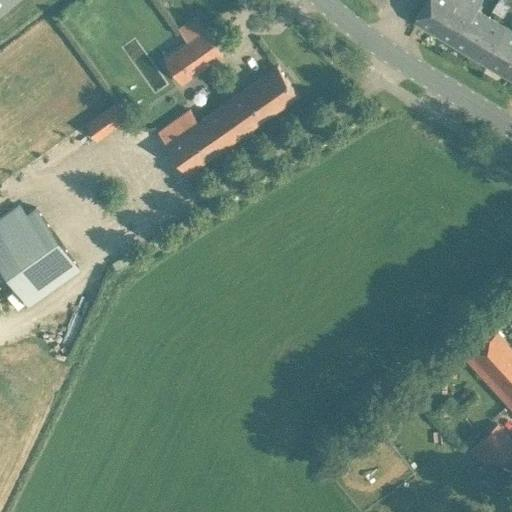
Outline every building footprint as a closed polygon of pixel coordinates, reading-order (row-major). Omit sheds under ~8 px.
[(0,0),(0,15),(17,0),(0,0)] [(425,0),(414,20),(467,52),(489,16),(462,0),(425,0)] [(511,29),(489,16),(467,52),(511,78),(511,29)] [(194,55),(213,41),(214,43),(215,42),(205,27),(184,42),(193,55),(194,55)] [(22,78),(53,121),(35,135),(42,145),(102,101),(58,41),(29,62),(34,68),(22,78)] [(202,67),(194,55),(193,55),(184,42),(163,56),(182,82),(202,68),(205,66),(205,65),(202,67)] [(278,64),(227,100),(248,130),(299,94),(278,64)] [(82,121),(95,139),(125,118),(112,100),(82,121)] [(248,130),(227,100),(198,121),(190,109),(158,130),(188,172),(248,130)] [(0,227),(2,231),(0,232),(0,262),(28,303),(79,266),(37,207),(26,214),(19,204),(0,217),(0,227)] [(468,355),(511,403),(511,346),(496,329),(468,355)] [(468,446),(486,466),(492,460),(496,464),(511,449),(511,435),(497,420),(468,446)] [(322,458),(320,459),(333,475),(334,473),(340,469),(327,453),(322,458)]
